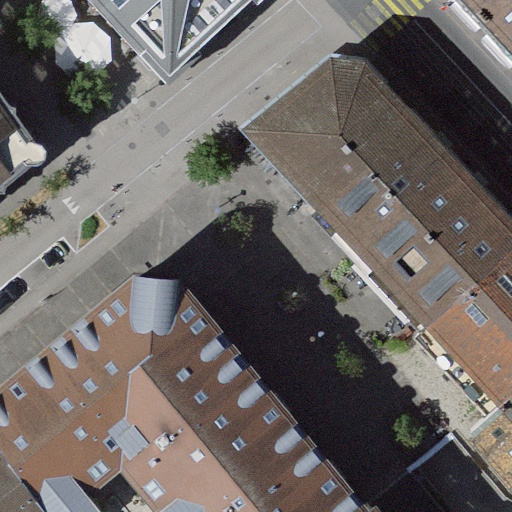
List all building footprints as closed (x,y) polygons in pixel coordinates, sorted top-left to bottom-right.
[(142,0),(196,60),(263,0),(142,0)] [(511,0),(448,0),(511,63),(511,0)] [(511,205),(378,58),(334,54),(245,128),(509,414),(511,411),(511,205)] [(0,58),(0,206),(65,153),(0,58)] [(145,254),(0,372),(0,415),(70,511),(88,511),(114,493),(103,477),(134,452),(182,511),(359,511),(385,490),(382,487),(191,258),(145,254)] [(511,411),(509,414),(474,442),(511,488),(511,411)] [(70,511),(0,415),(0,511),(70,511)] [(415,511),(392,483),(385,490),(359,511),(415,511)]
